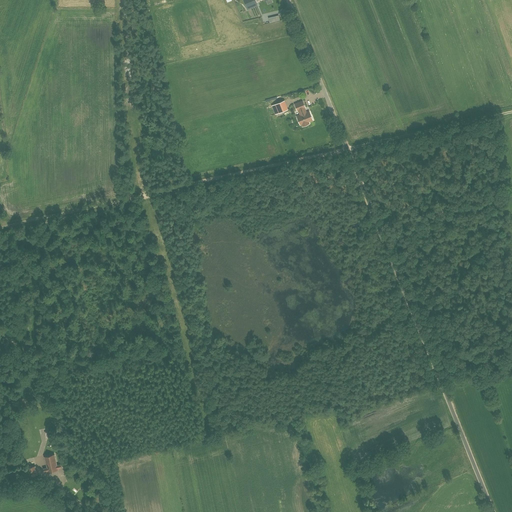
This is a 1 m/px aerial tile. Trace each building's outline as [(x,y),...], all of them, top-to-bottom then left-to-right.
[(244,0),(248,9),(257,6),(254,0),(244,0)] [(298,110),(300,115),(297,116),(300,125),(302,124),(303,126),(309,124),(308,122),(313,120),(309,111),(306,112),(304,108),(305,108),(303,101),(295,104),(297,111),(298,110)] [(286,110),(282,102),(274,105),(275,107),(273,107),(276,114),(286,110)] [(44,456),(47,468),(43,468),(44,472),(48,471),(48,472),(58,470),(58,468),(61,467),(61,464),(57,465),(54,454),(44,456)] [(37,475),(35,466),(28,467),(30,476),(37,475)]
